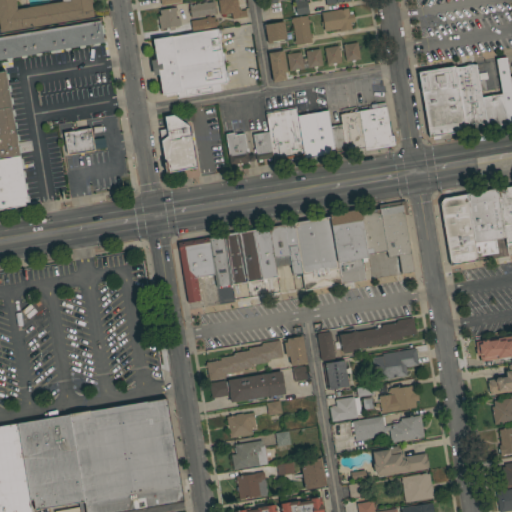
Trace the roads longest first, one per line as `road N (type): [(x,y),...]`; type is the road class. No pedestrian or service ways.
road 1 (residential): [(474,511),(388,0)]
road 2 (residential): [(204,511),(120,0)]
road 3 (primary): [(203,205),(327,184)]
